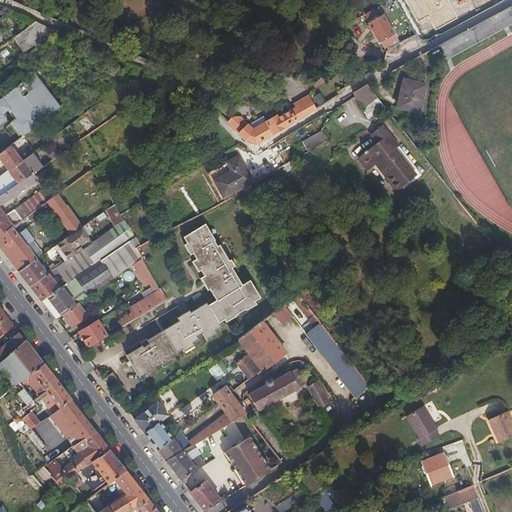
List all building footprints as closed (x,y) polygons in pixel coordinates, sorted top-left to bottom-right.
[(443,52),(511,14),(511,11),(509,6),(439,45),(443,52)] [(394,33),(384,15),(368,23),(375,35),(379,42),(383,40),(394,33)] [(38,46),(53,35),(38,20),(14,37),(25,52),(37,44),(38,46)] [(400,43),(394,33),(383,40),(387,48),(390,47),(392,48),(400,43)] [(418,112),(423,92),(419,91),(421,83),(403,80),(397,102),(396,107),(418,112)] [(0,132),(32,107),(18,83),(8,90),(0,95),(0,110),(2,114),(0,115),(0,132)] [(368,119),(384,107),(383,106),(371,90),(366,84),(352,93),(366,116),(368,119)] [(0,95),(8,90),(4,85),(0,88),(0,95)] [(286,124),(316,107),(308,93),(293,102),(295,105),(276,116),(278,119),(282,116),(286,124)] [(57,108),(47,95),(40,101),(50,113),(57,108)] [(221,116),(225,111),(217,104),(213,108),(221,116)] [(255,143),(286,124),(282,116),(278,119),(276,116),(275,114),(265,120),(251,129),(252,131),(247,140),(255,143)] [(251,129),(247,124),(239,115),(233,115),(227,121),(244,139),(247,140),(252,131),(251,129)] [(251,129),(265,120),(262,115),(247,124),(251,129)] [(398,147),(382,126),(370,136),(377,144),(378,143),(387,154),(394,149),(395,150),(398,147)] [(307,151),(326,140),(321,130),(302,141),(307,151)] [(19,153),(29,146),(26,142),(16,149),(19,153)] [(23,159),(22,157),(19,153),(16,149),(12,143),(2,151),(0,152),(0,158),(7,169),(8,170),(23,159)] [(395,150),(394,149),(387,154),(378,143),(377,144),(359,158),(368,170),(375,165),(396,192),(416,176),(395,150)] [(35,171),(42,165),(32,150),(22,157),(23,159),(8,170),(18,183),(35,171)] [(253,182),(239,156),(208,172),(222,198),(253,182)] [(0,195),(18,183),(8,170),(7,169),(0,174),(0,195)] [(28,214),(34,210),(27,200),(7,215),(0,206),(37,179),(35,176),(38,174),(35,171),(18,183),(0,195),(0,234),(13,225),(28,214)] [(84,225),(69,203),(68,204),(59,191),(47,200),(71,234),(82,226),(84,225)] [(124,218),(115,202),(106,209),(116,224),(124,218)] [(32,219),(42,212),(38,207),(34,210),(28,214),(32,219)] [(127,223),(124,218),(116,224),(115,225),(118,230),(127,223)] [(126,354),(140,378),(223,329),(219,323),(235,314),(236,315),(247,309),(245,307),(261,297),(250,279),(242,284),(232,267),(235,265),(231,258),(230,259),(220,243),(218,244),(215,239),(216,238),(206,222),(183,236),(196,258),(194,259),(203,275),(201,277),(209,290),(211,290),(217,300),(209,305),(208,303),(192,313),(190,310),(178,317),(179,320),(148,339),(147,338),(141,342),(143,345),(126,354)] [(38,258),(28,243),(34,238),(26,227),(18,232),(13,225),(0,234),(0,244),(20,271),(38,258)] [(100,259),(127,242),(118,230),(115,225),(84,248),(83,249),(94,264),(100,259)] [(80,243),(89,236),(82,226),(71,234),(59,243),(70,258),(83,249),(84,248),(80,243)] [(135,264),(145,257),(134,237),(127,242),(100,259),(113,278),(135,264)] [(46,253),(34,238),(28,243),(38,258),(46,253)] [(68,281),(94,264),(83,249),(70,258),(58,266),(68,281)] [(155,275),(145,257),(135,264),(145,281),(155,275)] [(53,270),(50,267),(47,269),(38,258),(20,271),(31,286),(50,272),(53,270)] [(113,278),(100,259),(94,264),(68,281),(62,285),(69,296),(76,304),(80,301),(113,278)] [(60,286),(50,272),(31,286),(41,299),(60,286)] [(163,288),(155,275),(145,281),(147,283),(152,281),(158,291),(163,288)] [(69,296),(62,285),(60,286),(41,299),(50,309),(69,296)] [(124,325),(169,298),(163,288),(158,291),(133,306),(135,309),(119,318),(124,325)] [(322,324),(298,292),(291,298),(311,323),(316,329),(322,324)] [(62,313),(76,304),(69,296),(50,309),(56,317),(62,313)] [(70,325),(89,314),(80,301),(76,304),(62,313),(70,325)] [(281,323),(292,315),(283,304),(272,312),(281,323)] [(0,337),(14,326),(0,306),(0,337)] [(89,346),(108,335),(99,319),(80,330),(89,346)] [(285,351),(262,320),(238,339),(249,352),(261,369),(285,351)] [(369,386),(322,324),(316,329),(309,335),(356,396),(369,386)] [(0,361),(25,340),(19,332),(0,348),(0,354),(0,355),(0,361)] [(43,363),(25,340),(0,361),(0,378),(8,389),(25,376),(32,370),(33,371),(43,363)] [(511,355),(511,347),(498,354),(501,361),(511,355)] [(261,369),(249,352),(236,362),(249,378),(261,369)] [(72,398),(44,362),(43,363),(33,371),(32,370),(25,376),(53,412),(57,409),(71,399),(72,398)] [(180,406),(223,379),(214,364),(171,391),(180,406)] [(304,383),(296,367),(273,379),(273,377),(272,375),(271,374),(270,374),(268,374),(266,375),(265,377),(264,379),(265,381),(267,383),(250,393),(258,409),(304,383)] [(109,387),(119,380),(113,371),(103,379),(109,387)] [(317,379),(307,386),(321,406),(331,400),(317,379)] [(219,402),(231,392),(226,385),(214,394),(219,402)] [(238,402),(231,392),(219,402),(226,411),(238,402)] [(95,430),(71,399),(57,409),(53,412),(49,415),(39,420),(30,427),(27,430),(41,448),(63,432),(68,438),(74,444),(95,430)] [(173,438),(161,422),(169,416),(158,401),(134,420),(158,450),(173,438)] [(245,411),(238,402),(226,411),(198,433),(202,439),(236,417),(245,411)] [(415,433),(418,441),(438,434),(436,427),(437,426),(428,402),(408,409),(417,432),(415,433)] [(39,420),(31,409),(21,415),(30,427),(39,420)] [(511,424),(505,410),(485,419),(496,442),(511,435),(511,424)] [(254,423),(245,411),(236,417),(244,429),(254,423)] [(17,415),(13,418),(17,423),(21,420),(17,415)] [(109,449),(95,430),(74,444),(68,448),(71,451),(74,449),(78,454),(73,459),(72,458),(63,467),(54,458),(50,460),(42,466),(58,485),(80,470),(87,464),(79,453),(84,450),(92,461),(109,449)] [(181,448),(189,441),(182,431),(173,438),(158,450),(167,461),(183,450),(181,448)] [(194,443),(202,439),(198,433),(189,441),(181,448),(183,450),(194,443)] [(271,468),(250,437),(223,455),(244,486),(271,468)] [(74,444),(68,438),(61,443),(66,449),(68,448),(74,444)] [(54,458),(66,449),(61,443),(46,453),(50,460),(54,458)] [(206,465),(200,456),(202,454),(194,443),(183,450),(167,461),(182,480),(206,465)] [(115,480),(127,471),(109,449),(92,461),(87,464),(80,470),(95,490),(107,482),(109,484),(115,480)] [(441,452),(418,460),(426,484),(449,476),(441,452)] [(124,511),(134,505),(147,497),(127,471),(115,480),(126,494),(110,505),(99,491),(86,501),(94,511),(124,511)] [(221,501),(206,480),(190,491),(205,511),(221,501)] [(442,508),(474,496),(470,484),(438,496),(442,508)] [(332,503),(323,490),(316,494),(325,509),(332,503)] [(158,511),(147,497),(134,505),(136,508),(135,509),(136,511),(139,511),(140,511),(139,511),(158,511)]
